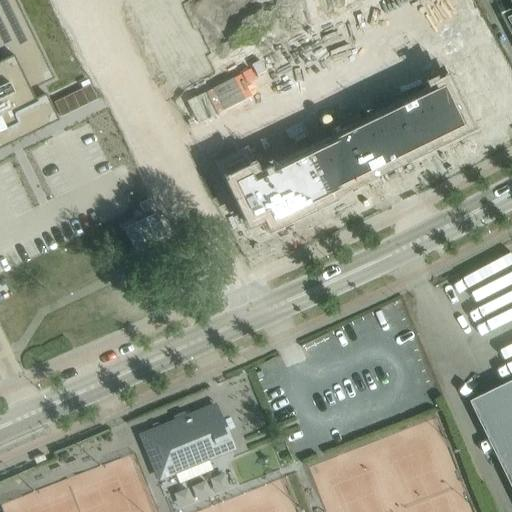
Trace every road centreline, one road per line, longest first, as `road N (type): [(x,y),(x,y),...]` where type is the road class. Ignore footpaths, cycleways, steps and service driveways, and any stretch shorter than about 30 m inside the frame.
road 1 (residential): [(252,315),(102,0)]
road 2 (tertiary): [(252,315),(511,191)]
road 3 (tertiary): [(27,415),(252,315)]
